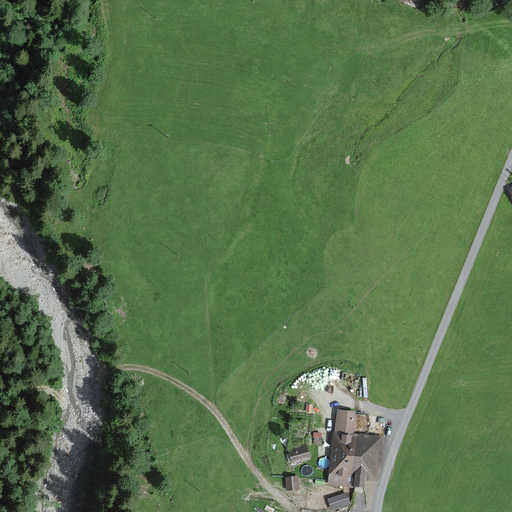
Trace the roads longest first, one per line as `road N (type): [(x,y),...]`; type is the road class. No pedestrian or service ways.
road 1 (residential): [(511,160),(376,511)]
road 2 (track): [(294,511),(262,485),(209,408),(59,336)]
